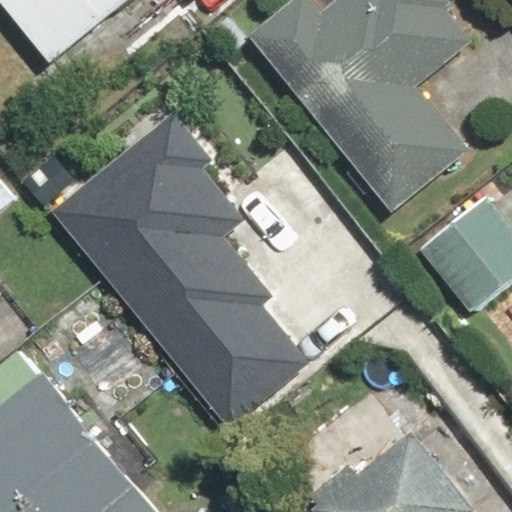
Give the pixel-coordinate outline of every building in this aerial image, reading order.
[(17,0),(69,62),(142,0),(17,0)] [(329,0),(316,0),(267,40),(406,211),(483,149),(437,92),(492,47),(464,12),(470,7),(464,0),(365,0),(343,18),(329,0)] [(325,365),(277,307),(286,299),(238,241),(258,225),(215,174),(228,164),(184,111),(142,146),(60,215),(243,433),(325,365)] [(511,205),(506,198),(437,251),(487,316),(511,296),(511,205)] [(0,312),(19,296),(0,272),(0,312)] [(169,511),(59,378),(30,343),(0,367),(0,396),(15,414),(0,426),(0,511),(169,511)] [(353,408),(289,457),(331,511),(491,511),(431,433),(394,461),(353,408)]
